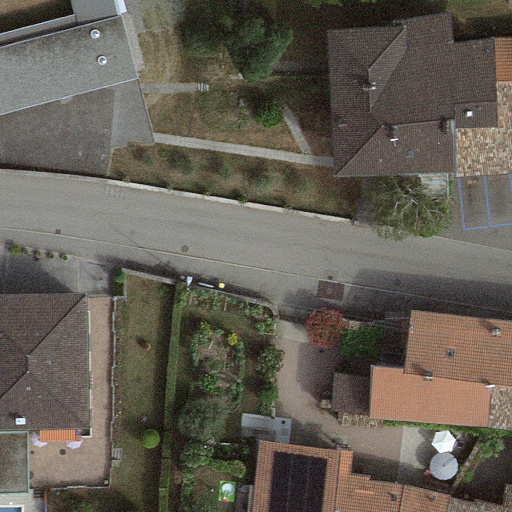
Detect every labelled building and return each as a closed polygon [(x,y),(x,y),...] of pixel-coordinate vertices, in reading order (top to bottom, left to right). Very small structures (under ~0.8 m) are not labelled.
[(449,44),(448,14),(390,22),(393,31),(326,32),(334,178),(453,172),(452,129),(495,128),(491,39),(449,44)] [(120,16),(0,48),(0,172),(105,182),(109,149),(152,145),(120,16)] [(511,37),(491,39),(495,128),(452,129),(453,172),(453,178),(511,172),(511,37)] [(85,293),(0,295),(0,432),(24,432),(88,430),(85,293)] [(511,321),(408,312),(403,370),(368,366),(367,379),(363,417),(485,429),(489,387),(511,389),(511,321)] [(363,417),(367,379),(332,375),(328,413),(363,417)] [(511,389),(489,387),(485,429),(511,432),(511,389)] [(0,494),(26,493),(24,432),(0,432),(0,494)] [(347,474),(349,454),(258,442),(248,511),(394,511),(398,485),(366,481),(367,477),(347,474)] [(471,505),(446,495),(442,511),(511,511),(511,485),(503,483),(499,506),(473,499),(471,505)] [(442,511),(446,495),(398,485),(394,511),(442,511)]
